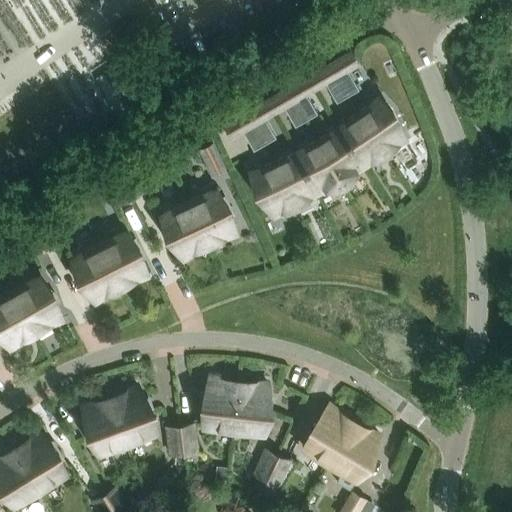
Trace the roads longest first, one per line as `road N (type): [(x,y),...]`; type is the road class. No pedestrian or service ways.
road 1 (residential): [(0,411),(119,352),(231,341),(350,374),(457,442)]
road 2 (unclassified): [(457,442),(477,346),(476,249),(459,153),(409,32)]
road 3 (residential): [(395,4),(207,121)]
